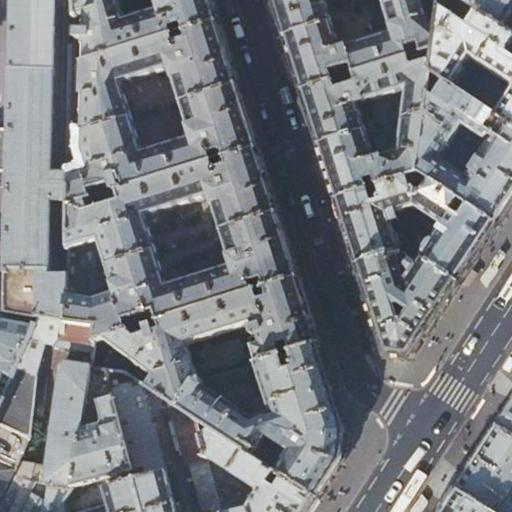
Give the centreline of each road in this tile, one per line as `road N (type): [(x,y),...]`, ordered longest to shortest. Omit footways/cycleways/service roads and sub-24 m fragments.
road 1 (residential): [(430,429),(375,389),(361,367),(245,0)]
road 2 (secondary): [(511,304),(430,429)]
